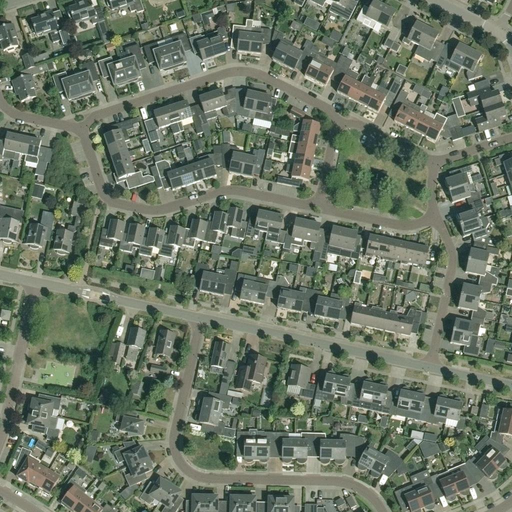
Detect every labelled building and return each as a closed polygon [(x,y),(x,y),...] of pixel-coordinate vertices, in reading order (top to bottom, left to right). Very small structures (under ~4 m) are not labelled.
[(94,11),(90,0),(88,0),(81,3),(81,5),(69,9),(70,12),(68,13),(71,20),(73,19),(74,23),(86,19),(87,21),(91,20),(93,25),(105,21),(101,9),(94,11)] [(106,0),(109,7),(111,6),(112,10),(124,6),(125,8),(129,7),(131,13),(136,11),(137,14),(144,11),(140,0),(106,0)] [(334,0),(333,3),(329,11),(348,21),(355,7),(348,3),(349,0),(334,0)] [(373,30),(376,23),(385,7),(374,2),(368,13),(362,9),(356,21),(373,30)] [(393,42),(394,42),(399,31),(389,25),(395,12),(385,7),(376,23),(382,26),(380,28),(390,33),(387,39),(384,46),(390,49),(390,50),(393,42)] [(33,24),(30,25),(33,32),(35,32),(36,35),(49,31),(53,43),(61,41),(63,48),(71,45),(66,30),(59,33),(57,30),(59,30),(52,12),(42,15),(44,16),(31,21),(33,24)] [(212,12),(200,15),(204,27),(210,25),(209,19),(214,18),(212,12)] [(249,53),(252,28),(253,21),(246,20),(246,28),(233,26),(232,39),(239,40),(237,52),(249,53)] [(9,26),(7,22),(0,24),(0,40),(4,52),(7,51),(8,53),(14,50),(14,48),(18,47),(14,35),(16,34),(13,25),(9,26)] [(315,23),(312,30),(316,32),(320,25),(315,23)] [(419,46),(427,29),(416,23),(414,28),(410,27),(402,42),(409,46),(411,42),(419,46)] [(217,30),(218,32),(207,36),(208,41),(214,58),(225,54),(221,41),(228,39),(224,28),(222,28),(219,29),(217,30)] [(252,28),(249,53),(261,55),(262,46),(269,45),(271,30),(264,30),(252,28)] [(437,63),(443,52),(432,47),(438,34),(427,29),(419,46),(414,55),(429,62),(431,60),(437,63)] [(167,48),(174,69),(182,66),(183,64),(186,63),(181,49),(189,46),(185,34),(172,38),(174,46),(167,48)] [(283,65),(293,45),(283,39),(284,37),(279,34),(272,46),(278,49),(272,60),(283,65)] [(214,58),(208,41),(203,42),(201,36),(189,39),(193,52),(199,50),(203,61),(214,58)] [(393,42),(390,50),(397,53),(400,46),(393,42)] [(174,69),(167,48),(159,51),(157,43),(144,48),(148,60),(155,57),(160,71),(162,70),(165,72),(174,69)] [(121,63),(128,84),(136,81),(138,79),(140,78),(134,60),(142,57),(138,45),(125,50),(128,61),(121,63)] [(304,63),(307,58),(310,51),(305,48),(303,52),(292,47),(294,45),(293,45),(283,65),(294,71),(299,60),(304,63)] [(461,68),(470,50),(459,45),(452,58),(449,56),(443,67),(458,74),(461,68)] [(315,82),(326,59),(320,56),(319,57),(317,56),(320,50),(313,46),(310,51),(307,58),(312,61),(305,76),(315,82)] [(470,50),(461,68),(468,71),(466,74),(468,81),(482,77),(479,69),(476,67),(481,56),(470,50)] [(443,52),(437,63),(435,66),(442,69),(443,67),(449,56),(449,55),(443,52)] [(31,69),(35,68),(31,55),(22,57),(27,71),(31,69)] [(340,72),(347,59),(341,56),(337,65),(326,59),(315,82),(325,87),(335,69),(340,72)] [(128,84),(121,63),(114,65),(111,58),(98,63),(102,75),(109,72),(114,86),(117,85),(119,87),(128,84)] [(347,98),(355,83),(358,76),(348,70),(353,62),(347,59),(340,72),(346,75),(337,93),(347,98)] [(82,72),(74,75),(75,78),(82,99),(91,96),(92,94),(95,93),(90,79),(98,76),(93,62),(80,67),(82,72)] [(46,64),(35,68),(31,69),(33,76),(48,72),(46,64)] [(82,99),(75,78),(68,80),(66,73),(52,78),(56,90),(64,87),(68,101),(71,100),(74,102),(82,99)] [(36,98),(32,86),(34,85),(31,76),(12,82),(15,91),(17,90),(21,103),(25,102),(25,104),(32,101),(32,99),(36,98)] [(365,88),(370,79),(364,76),(360,85),(355,83),(347,98),(357,103),(365,88)] [(367,108),(378,87),(375,93),(370,90),(375,79),(370,77),(370,79),(365,88),(357,103),(367,108)] [(476,92),(483,89),(489,88),(489,87),(487,81),(474,85),(476,92)] [(378,87),(367,108),(378,114),(387,96),(394,100),(401,86),(394,82),(389,92),(378,87)] [(501,105),(497,92),(491,94),(489,88),(483,89),(476,92),(467,95),(471,107),(481,104),(483,110),(501,105)] [(235,101),(236,101),(236,99),(228,101),(224,100),(221,91),(210,94),(215,111),(223,108),(225,115),(226,116),(228,117),(229,117),(236,115),(235,101)] [(404,127),(415,106),(405,101),(408,95),(401,91),(394,105),(401,109),(394,122),(404,127)] [(259,95),(248,92),(245,104),(242,104),(242,101),(236,101),(235,101),(236,115),(254,119),(255,112),(259,95)] [(206,121),(217,117),(215,111),(210,94),(199,98),(205,116),(206,121)] [(271,124),(274,111),(268,110),(271,98),(259,95),(255,112),(254,119),(271,124)] [(175,106),(181,122),(192,118),(187,102),(175,106)] [(415,132),(422,117),(427,108),(422,105),(420,108),(415,106),(404,127),(415,132)] [(475,120),(479,133),(501,126),(499,119),(505,117),(501,105),(483,110),(486,117),(475,120)] [(176,124),(181,122),(175,106),(165,109),(170,126),(173,135),(179,133),(176,124)] [(302,121),(306,114),(292,108),(289,114),(302,121)] [(159,129),(170,126),(165,109),(154,113),(159,129)] [(454,128),(460,126),(456,115),(448,118),(446,120),(436,115),(433,122),(425,137),(435,143),(444,126),(449,128),(449,130),(454,128)] [(198,118),(201,126),(207,124),(206,121),(205,116),(198,118)] [(425,137),(433,122),(422,117),(415,132),(425,137)] [(203,133),(201,126),(198,118),(192,120),(197,135),(203,133)] [(107,148),(124,142),(129,140),(126,131),(139,127),(137,119),(118,125),(120,131),(104,137),(107,148)] [(148,134),(153,132),(150,121),(144,122),(148,134)] [(301,133),(318,137),(320,125),(303,122),(294,127),(293,131),(301,133)] [(454,128),(458,140),(464,138),(460,126),(454,128)] [(452,142),(458,140),(454,128),(449,130),(448,130),(452,142)] [(153,132),(148,134),(151,143),(159,141),(156,131),(153,132)] [(315,148),(318,137),(301,133),(300,138),(292,136),(291,143),(315,148)] [(0,139),(0,161),(2,162),(3,156),(5,157),(6,152),(15,154),(18,137),(7,134),(6,141),(0,139)] [(26,156),(30,139),(18,137),(15,154),(13,161),(18,162),(20,155),(26,156)] [(37,159),(41,142),(30,139),(26,156),(24,163),(37,166),(38,162),(38,161),(37,159)] [(127,153),(124,142),(107,148),(111,159),(127,153)] [(196,142),(184,144),(186,152),(197,150),(196,142)] [(313,159),(315,148),(291,143),(288,154),(290,154),(313,159)] [(241,176),(245,157),(238,155),(239,149),(230,147),(230,145),(221,145),(221,147),(222,155),(222,159),(230,159),(232,159),(229,173),(241,176)] [(214,155),(222,155),(221,147),(213,147),(214,155)] [(44,163),(47,164),(50,164),(53,151),(47,149),(44,163)] [(245,157),(241,176),(252,178),(256,163),(262,165),(265,151),(258,150),(258,151),(253,150),(252,158),(245,157)] [(115,169),(131,164),(129,158),(134,157),(133,151),(127,153),(111,159),(115,169)] [(506,175),(511,172),(511,161),(509,153),(499,157),(499,159),(494,161),(496,167),(503,164),(506,175)] [(311,170),(313,159),(290,154),(289,159),(295,161),(294,167),(311,170)] [(200,164),(205,180),(216,177),(209,155),(198,159),(200,164)] [(205,180),(200,164),(194,166),(192,160),(187,162),(189,168),(194,184),(205,180)] [(155,164),(159,176),(160,180),(168,177),(172,191),(183,187),(178,171),(172,173),(169,165),(169,164),(164,161),(163,161),(155,164)] [(47,164),(44,163),(38,162),(37,166),(35,175),(38,176),(37,181),(43,182),(44,177),(47,164)] [(131,164),(115,169),(118,181),(125,178),(126,184),(136,181),(138,188),(155,182),(153,178),(148,176),(143,178),(141,172),(134,175),(131,164)] [(311,170),(294,167),(287,165),(286,172),(292,174),(291,178),(308,182),(311,170)] [(449,192),(472,185),(469,174),(472,173),(470,166),(457,171),(459,176),(444,181),(446,188),(447,188),(449,192)] [(183,187),(194,184),(189,168),(178,171),(183,187)] [(160,180),(159,176),(153,178),(155,182),(157,190),(163,188),(160,180)] [(291,187),(293,181),(278,177),(277,184),(291,187)] [(41,200),(44,188),(34,185),(31,198),(41,200)] [(468,205),(481,201),(478,193),(475,193),(472,185),(449,192),(450,197),(449,197),(452,204),(466,199),(468,205)] [(460,227),(484,219),(481,210),(484,209),(481,201),(468,205),(470,211),(455,216),(458,222),(460,227)] [(83,219),(86,205),(73,202),(70,216),(83,219)] [(228,216),(226,227),(232,229),(231,237),(244,240),(246,226),(240,225),(242,212),(229,209),(228,216)] [(42,248),(45,232),(51,233),(55,214),(43,212),(40,227),(31,225),(26,245),(30,246),(29,248),(31,249),(33,249),(34,250),(36,250),(38,250),(38,248),(42,248)] [(260,232),(267,233),(271,215),(269,214),(268,213),(264,213),(258,212),(256,226),(248,224),(246,236),(253,238),(253,240),(258,241),(260,232)] [(11,214),(5,213),(4,217),(2,216),(0,226),(0,231),(1,232),(0,236),(0,239),(3,240),(2,242),(4,243),(6,244),(7,244),(9,244),(11,244),(11,242),(15,243),(19,223),(10,221),(11,214)] [(228,216),(215,214),(213,226),(206,225),(202,242),(215,244),(217,233),(225,234),(226,227),(228,216)] [(273,234),(271,242),(284,245),(286,235),(286,232),(280,231),(283,217),(277,216),(274,215),(273,215),(271,215),(267,233),(273,234)] [(474,243),(477,242),(478,241),(481,241),(488,238),(485,231),(489,224),(486,218),(484,219),(460,227),(461,231),(463,238),(472,235),(474,243)] [(283,249),(290,251),(291,245),(302,248),(304,241),(308,223),(306,222),(305,221),(301,221),(296,220),(292,237),(286,235),(284,245),(283,249)] [(206,225),(206,224),(193,221),(191,234),(184,232),(181,246),(194,249),(195,240),(202,242),(206,225)] [(121,237),(122,237),(124,224),(111,222),(109,231),(102,230),(99,246),(112,249),(114,241),(120,242),(121,237)] [(310,223),(308,223),(304,241),(311,243),(309,249),(314,250),(314,252),(321,253),(322,247),(323,241),(317,240),(320,225),(314,224),(312,223),(310,223)] [(69,254),(74,228),(68,226),(67,233),(58,231),(53,251),(57,251),(56,253),(58,254),(60,255),(61,255),(63,256),(65,255),(65,253),(69,254)] [(141,241),(144,228),(131,226),(128,238),(122,237),(121,237),(120,242),(119,251),(131,253),(133,245),(140,246),(141,241)] [(184,232),(184,230),(171,228),(169,238),(167,240),(162,239),(159,250),(158,256),(171,259),(174,247),(181,248),(181,246),(184,232)] [(326,261),(327,254),(339,257),(345,231),(343,230),(342,230),(339,230),(333,228),(328,249),(322,247),(321,253),(319,260),(326,261)] [(162,239),(163,233),(150,230),(148,242),(141,241),(140,246),(138,255),(151,257),(153,249),(159,250),(162,239)] [(345,231),(339,257),(358,261),(361,249),(354,247),(357,234),(351,232),(348,231),(347,231),(345,231)] [(378,257),(381,239),(369,236),(366,250),(365,257),(372,258),(373,256),(378,257)] [(477,242),(477,243),(493,247),(494,240),(488,239),(488,238),(481,241),(478,241),(477,242)] [(389,262),(393,241),(381,239),(378,257),(382,258),(382,260),(389,262)] [(393,241),(389,262),(387,269),(390,269),(392,263),(395,263),(396,261),(401,262),(405,244),(393,241)] [(413,264),(417,246),(405,244),(401,262),(400,264),(407,266),(408,263),(413,264)] [(417,246),(413,264),(417,265),(417,268),(424,270),(425,267),(429,249),(417,246)] [(468,262),(486,266),(489,254),(498,256),(499,250),(486,247),(485,253),(470,250),(468,257),(469,257),(468,262)] [(485,272),(486,266),(468,262),(467,266),(466,266),(465,273),(480,276),(479,282),(492,285),(496,286),(497,280),(493,277),(485,272)] [(211,294),(215,276),(209,275),(209,266),(197,264),(194,279),(202,280),(200,292),(211,294)] [(215,276),(211,294),(223,297),(226,285),(233,287),(237,272),(225,270),(224,272),(216,270),(215,276)] [(255,285),(257,279),(238,275),(235,288),(242,289),(240,300),(252,303),(255,285)] [(289,311),(293,293),(287,292),(288,286),(284,278),(277,277),(275,283),(273,296),(279,297),(277,308),(289,311)] [(275,283),(264,280),(262,287),(255,285),(252,303),(263,305),(266,294),(273,296),(275,283)] [(490,293),(492,285),(479,282),(477,288),(462,285),(461,292),(462,292),(461,297),(479,301),(480,295),(490,293)] [(310,304),(313,291),(300,288),(298,294),(293,293),(289,311),(301,313),(303,302),(310,304)] [(326,319),(330,301),(323,300),(324,293),(313,291),(310,304),(317,305),(314,316),(326,319)] [(340,310),(347,312),(350,299),(339,296),(336,303),(330,301),(326,319),(338,321),(340,310)] [(478,307),(479,301),(461,297),(460,302),(459,301),(457,308),(473,312),(471,318),(484,320),(484,319),(486,313),(486,312),(478,307)] [(362,327),(366,309),(362,308),(361,305),(355,304),(354,306),(350,324),(362,327)] [(374,329),(379,309),(372,307),(371,310),(366,309),(362,327),(374,329)] [(385,332),(389,314),(385,313),(385,310),(379,309),(374,329),(385,332)] [(401,317),(397,334),(410,337),(413,323),(419,324),(422,313),(410,310),(406,318),(401,317)] [(397,334),(401,317),(397,316),(397,313),(390,311),(389,314),(385,332),(397,334)] [(484,320),(471,318),(470,324),(455,320),(453,327),(454,327),(453,332),(471,336),(477,337),(480,326),(483,327),(484,320)] [(142,349),(146,332),(131,329),(127,346),(130,347),(128,355),(127,354),(126,360),(135,363),(137,357),(136,356),(138,349),(142,349)] [(173,344),(176,334),(161,330),(156,354),(170,357),(172,344),(173,344)] [(469,347),(471,336),(453,332),(452,337),(451,337),(450,343),(465,347),(464,353),(477,356),(478,349),(469,347)] [(230,382),(236,364),(227,362),(230,346),(216,343),(211,367),(224,370),(222,380),(230,382)] [(124,346),(116,344),(116,346),(112,345),(109,356),(113,357),(112,363),(108,362),(106,370),(112,371),(114,363),(120,364),(124,346)] [(248,369),(241,367),(235,389),(249,392),(251,382),(260,384),(266,360),(250,356),(248,369)] [(166,375),(167,368),(152,365),(151,371),(166,375)] [(62,380),(63,369),(45,367),(44,377),(62,380)] [(312,400),(315,386),(306,384),(309,370),(292,367),(288,386),(301,389),(299,397),(312,400)] [(334,396),(338,379),(335,378),(335,377),(335,375),(334,374),(333,373),(332,373),(331,373),(330,373),(329,373),(328,373),(328,374),(327,375),(326,376),(324,388),(317,387),(314,400),(326,402),(326,399),(328,395),(334,396)] [(351,408),(354,395),(347,393),(350,381),(350,380),(350,379),(349,378),(349,377),(348,377),(347,376),(346,376),(345,376),(344,376),(343,376),(342,377),(341,378),(341,379),(338,379),(334,396),(340,397),(340,402),(340,405),(351,408)] [(139,395),(143,383),(136,380),(132,392),(139,395)] [(354,395),(351,408),(367,411),(367,410),(370,410),(372,404),(375,387),(372,386),(372,385),(372,383),(371,382),(370,381),(368,380),(367,380),(366,381),(365,381),(365,382),(364,382),(363,384),(361,396),(354,395)] [(372,404),(370,410),(373,411),(373,412),(389,415),(391,403),(384,401),(387,389),(387,388),(387,386),(386,385),(385,384),(384,384),(383,384),(381,384),(380,384),(379,385),(379,386),(378,387),(375,387),(372,404)] [(242,396),(244,392),(230,388),(229,392),(242,396)] [(265,388),(261,401),(270,405),(275,391),(265,388)] [(409,412),(412,395),(409,394),(410,393),(409,392),(409,391),(408,390),(408,389),(407,389),(406,389),(405,388),(404,389),(403,389),(402,389),(402,390),(401,391),(398,404),(391,403),(389,415),(396,417),(397,409),(409,412)] [(426,423),(428,411),(421,409),(424,397),(424,396),(424,395),(424,394),(423,393),(422,392),(421,392),(420,392),(419,392),(418,392),(417,392),(416,393),(415,394),(415,395),(412,395),(409,412),(415,413),(415,418),(414,421),(419,422),(426,423)] [(202,412),(219,416),(220,410),(225,410),(228,410),(231,398),(218,395),(216,403),(204,400),(202,400),(201,400),(200,401),(199,402),(199,403),(198,404),(198,405),(198,406),(199,407),(199,408),(200,408),(201,409),(202,409),(202,412)] [(446,420),(450,402),(447,402),(447,401),(447,400),(447,399),(446,398),(445,398),(445,397),(443,396),(442,396),(441,396),(440,397),(439,398),(438,398),(438,400),(435,412),(428,411),(426,423),(437,426),(438,423),(445,424),(446,420)] [(28,412),(50,417),(52,410),(59,411),(61,400),(49,397),(48,404),(33,400),(32,405),(30,404),(28,412)] [(446,420),(457,422),(455,436),(455,439),(460,436),(462,436),(466,419),(459,417),(461,405),(461,403),(461,401),(460,400),(459,400),(458,400),(457,399),(456,400),(455,400),(454,400),(454,401),(453,401),(453,402),(452,403),(450,402),(446,420)] [(486,420),(489,407),(482,405),(479,418),(486,420)] [(144,428),(143,428),(144,423),(129,420),(131,412),(118,410),(115,422),(121,423),(119,431),(128,433),(129,437),(137,436),(137,435),(141,436),(141,434),(143,434),(144,428)] [(511,425),(511,413),(498,410),(497,415),(498,415),(496,422),(501,423),(511,425)] [(58,418),(50,417),(28,412),(27,420),(29,420),(28,425),(42,428),(41,434),(47,436),(47,440),(57,442),(60,431),(55,430),(58,418)] [(211,426),(210,434),(233,439),(235,431),(224,429),(225,424),(222,424),(218,422),(219,416),(202,412),(201,415),(200,415),(199,415),(197,415),(196,416),(196,417),(195,418),(195,419),(195,420),(196,422),(198,423),(211,426)] [(501,445),(503,436),(511,437),(511,425),(501,423),(498,435),(491,433),(490,439),(501,445)] [(257,441),(251,441),(249,438),(250,433),(237,433),(236,446),(244,446),(244,458),(244,459),(244,460),(245,460),(245,461),(246,462),(247,462),(247,463),(248,463),(249,463),(250,463),(251,463),(251,462),(252,462),(252,461),(256,461),(257,441)] [(276,434),(264,433),(264,438),(262,441),(257,441),(256,461),(260,461),(260,462),(261,462),(261,463),(262,463),(263,463),(264,463),(265,463),(266,463),(266,462),(267,462),(267,461),(268,460),(268,459),(268,446),(275,446),(276,434)] [(294,459),(294,442),(288,442),(289,434),(276,434),(275,446),(282,447),(282,459),(282,460),(283,461),(283,462),(284,463),(285,463),(286,464),(287,464),(288,464),(289,463),(290,463),(290,462),(291,461),(291,460),(291,459),(294,459)] [(313,447),(314,434),(307,434),(301,434),(301,442),(294,442),(294,459),(297,459),(297,460),(297,461),(298,461),(298,462),(299,463),(300,464),(301,464),(302,464),(303,464),(304,464),(304,463),(305,463),(305,462),(306,461),(306,460),(307,447),(313,447)] [(332,460),(332,442),(326,442),(325,435),(314,434),(313,447),(320,447),(320,460),(320,461),(321,462),(321,463),(322,463),(322,464),(323,464),(324,465),(325,465),(327,464),(328,463),(329,462),(329,461),(329,460),(332,460)] [(332,442),(332,460),(335,460),(335,461),(335,462),(336,463),(337,464),(338,465),(339,465),(340,465),(341,465),(342,464),(343,464),(343,463),(344,462),(344,461),(344,460),(345,435),(340,435),(340,438),(338,443),(332,442)] [(355,450),(358,438),(351,436),(348,448),(355,450)] [(358,438),(355,450),(362,452),(365,439),(358,438)] [(497,470),(499,469),(500,469),(501,470),(502,470),(503,470),(504,469),(505,468),(506,467),(506,466),(506,465),(506,464),(506,463),(505,462),(495,452),(501,446),(501,445),(490,439),(485,444),(486,445),(483,448),(478,453),(484,459),(484,458),(497,470)] [(420,445),(423,452),(431,448),(427,441),(420,445)] [(369,470),(378,455),(372,452),(374,447),(375,444),(371,442),(359,464),(358,465),(358,466),(358,467),(358,468),(359,469),(359,470),(360,470),(360,471),(361,471),(362,471),(363,471),(364,471),(365,470),(366,470),(367,469),(369,470)] [(129,467),(149,458),(146,451),(144,452),(142,448),(129,454),(126,448),(120,450),(118,446),(112,448),(114,453),(119,464),(126,461),(129,467)] [(56,451),(49,447),(44,455),(51,459),(56,451)] [(97,447),(87,448),(86,453),(94,456),(97,447)] [(38,466),(38,465),(40,462),(30,456),(31,453),(22,449),(17,462),(24,466),(17,478),(28,484),(29,482),(38,466)] [(378,455),(369,470),(372,472),(371,472),(371,473),(371,474),(371,475),(372,476),(373,477),(374,478),(375,478),(376,478),(377,478),(378,478),(378,477),(379,477),(379,476),(380,476),(386,465),(389,467),(394,472),(403,462),(397,456),(388,451),(386,454),(383,458),(378,455)] [(149,458),(129,467),(132,474),(125,477),(129,488),(141,482),(138,476),(152,470),(150,466),(152,466),(149,458)] [(478,469),(488,479),(489,480),(490,480),(491,480),(492,480),(493,480),(494,480),(495,479),(495,478),(496,478),(496,477),(496,476),(496,475),(496,474),(495,473),(497,470),(484,458),(484,459),(480,463),(476,460),(473,458),(470,461),(469,460),(465,464),(472,476),(478,469)] [(457,494),(460,493),(461,494),(461,495),(463,496),(464,496),(465,496),(466,496),(467,495),(468,494),(468,493),(469,492),(469,491),(469,490),(464,479),(472,476),(465,464),(454,469),(457,475),(451,478),(457,494)] [(49,472),(38,466),(29,482),(28,484),(34,487),(35,486),(39,488),(49,472)] [(74,474),(82,480),(86,475),(78,469),(74,474)] [(49,472),(39,488),(44,491),(44,493),(49,496),(59,478),(49,472)] [(441,488),(446,499),(447,500),(448,501),(449,502),(450,502),(451,502),(452,502),(453,501),(454,501),(454,500),(455,499),(455,498),(455,497),(455,496),(457,494),(451,478),(440,483),(437,475),(430,478),(435,490),(441,488)] [(430,478),(419,483),(420,486),(421,489),(415,492),(422,509),(425,508),(426,509),(426,510),(427,510),(428,510),(430,511),(430,510),(432,510),(433,509),(433,508),(434,507),(434,505),(429,493),(435,490),(430,478)] [(83,495),(86,492),(77,484),(71,480),(63,492),(68,496),(61,504),(66,508),(67,507),(72,510),(83,495)] [(159,503),(171,485),(165,480),(163,482),(160,480),(152,492),(146,489),(143,494),(139,492),(136,497),(139,499),(149,506),(154,499),(159,503)] [(101,492),(105,487),(102,483),(97,489),(98,490),(101,492)] [(138,489),(136,485),(129,488),(127,489),(132,494),(138,489)] [(171,485),(159,503),(165,507),(162,511),(176,511),(178,509),(173,505),(181,493),(177,491),(178,489),(171,485)] [(415,492),(413,485),(394,493),(402,511),(406,511),(410,511),(419,511),(420,511),(420,510),(422,509),(415,492)] [(73,511),(85,511),(93,503),(83,495),(72,510),(73,511)] [(204,511),(205,495),(197,495),(197,497),(193,497),(192,511),(186,511),(185,511),(204,511)] [(216,511),(217,497),(213,497),(213,495),(205,495),(204,511),(216,511)] [(242,511),(243,496),(235,496),(235,498),(231,498),(230,511),(242,511)] [(254,511),(255,498),(251,498),(251,496),(243,496),(242,511),(254,511)] [(280,511),(281,497),(273,497),(273,499),(269,498),(268,511),(280,511)] [(292,511),(293,499),(289,499),(289,497),(281,497),(280,511),(292,511)] [(350,509),(356,506),(351,497),(346,500),(350,509)] [(102,510),(93,503),(85,511),(110,511),(113,509),(106,504),(102,510)]
